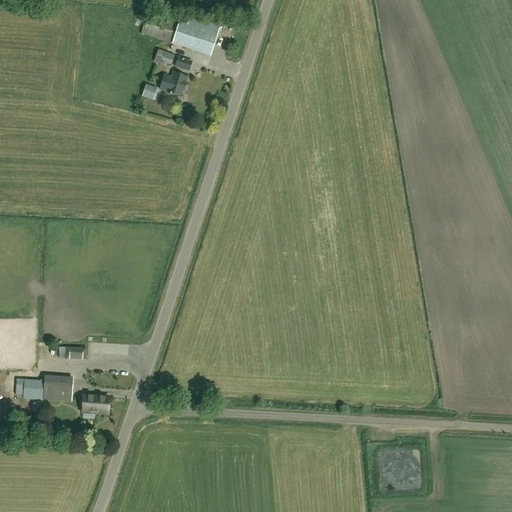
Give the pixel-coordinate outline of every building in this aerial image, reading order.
[(185,28),(178,26),(178,25),(146,15),(140,34),(174,45),(175,43),(211,54),(216,37),(220,25),(189,15),(186,24),(185,28)] [(226,50),(234,51),(236,43),(228,41),(226,50)] [(171,65),(174,55),(157,49),(153,60),(171,65)] [(189,72),(192,62),(178,58),(175,67),(189,72)] [(184,84),(187,77),(173,73),(171,78),(165,76),(162,84),(160,90),(166,92),(180,97),(183,90),(184,90),(186,84),(184,84)] [(79,347),(70,347),(70,355),(79,355),(79,347)] [(71,402),(73,377),(44,375),(44,384),(24,383),(23,399),(43,399),(43,400),(71,402)] [(107,414),(109,397),(84,396),(82,413),(107,414)]
